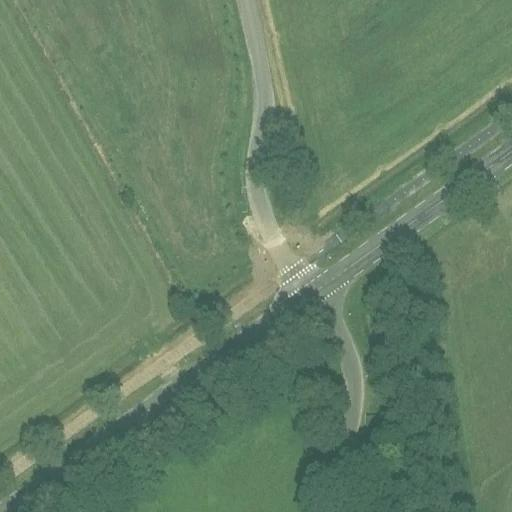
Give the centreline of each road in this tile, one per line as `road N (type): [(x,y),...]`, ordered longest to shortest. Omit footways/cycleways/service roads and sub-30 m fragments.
road 1 (tertiary): [(5,511),(312,293)]
road 2 (unclassified): [(312,293),(274,244),(256,201),(252,166),(266,102),(245,0)]
road 3 (tertiary): [(312,293),(511,151)]
road 4 (unclassified): [(346,511),(352,365),(312,293)]
